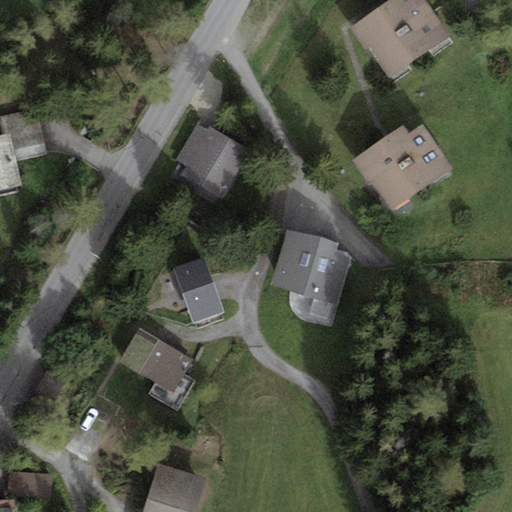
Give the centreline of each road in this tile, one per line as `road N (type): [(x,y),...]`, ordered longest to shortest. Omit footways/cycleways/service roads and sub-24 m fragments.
road 1 (tertiary): [(0,390),(227,0)]
road 2 (track): [(248,323),(264,354),(333,412),(368,511)]
